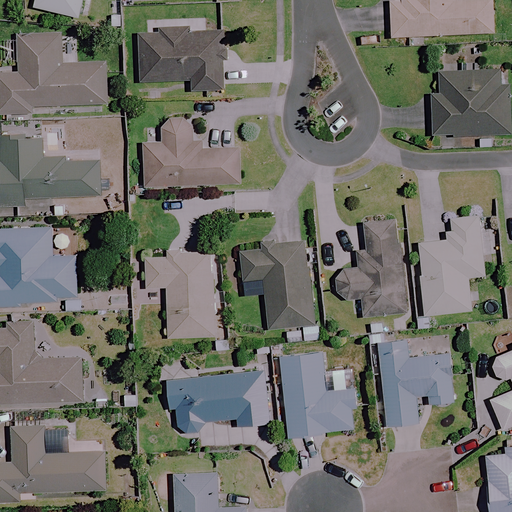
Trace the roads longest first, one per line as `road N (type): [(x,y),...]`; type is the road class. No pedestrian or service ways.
road 1 (residential): [(317,18),(293,131),(307,149),(329,156),(362,140),(364,119),(339,60)]
road 2 (unknown): [(362,140),(408,169),(511,175)]
